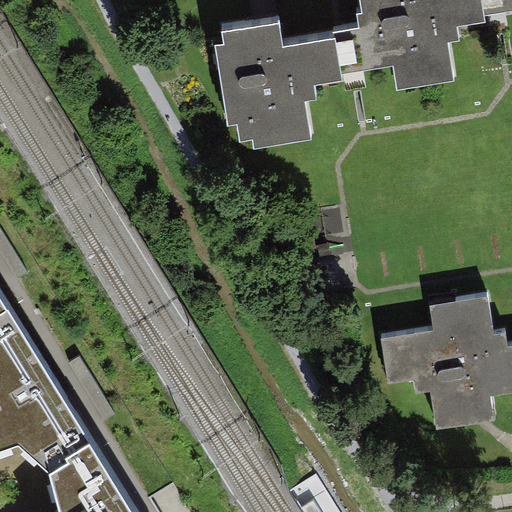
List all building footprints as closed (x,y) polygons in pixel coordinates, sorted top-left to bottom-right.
[(358,0),(360,7),(355,7),(358,23),(335,27),(336,32),(342,66),(377,61),(380,78),(391,76),(393,84),(450,75),(444,36),(456,34),(454,20),(486,15),(485,10),(483,0),(358,0)] [(511,0),(483,0),(485,10),(511,5),(511,0)] [(225,37),(216,39),(228,120),(238,118),(241,136),(252,134),(253,142),(310,133),(305,95),(317,93),(315,79),(343,75),(342,66),(336,32),(285,40),(282,16),(223,25),(225,37)] [(0,224),(0,246),(18,275),(27,269),(0,224)] [(144,511),(0,279),(0,439),(19,432),(50,457),(63,500),(51,511),(144,511)] [(429,328),(379,336),(386,378),(411,374),(413,388),(429,386),(435,425),(493,416),(489,391),(511,387),(511,341),(506,343),(504,331),(492,333),(485,294),(425,304),(429,328)] [(80,355),(70,361),(105,416),(115,410),(80,355)]
